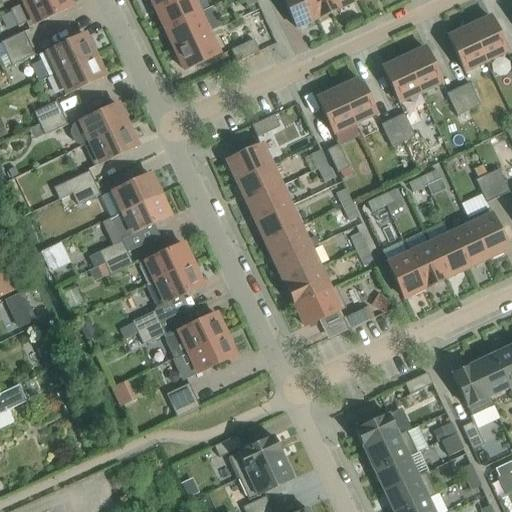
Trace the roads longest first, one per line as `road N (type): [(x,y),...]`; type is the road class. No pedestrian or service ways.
road 1 (residential): [(455,0),(166,134)]
road 2 (residential): [(166,134),(292,396)]
road 3 (residential): [(511,293),(292,396)]
road 4 (residential): [(103,0),(166,134)]
road 5 (residential): [(292,396),(345,511)]
